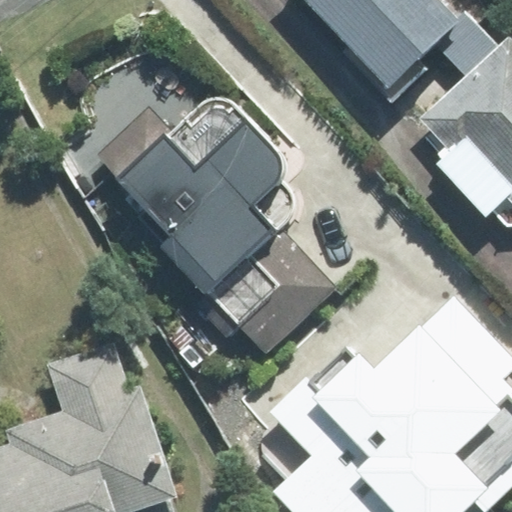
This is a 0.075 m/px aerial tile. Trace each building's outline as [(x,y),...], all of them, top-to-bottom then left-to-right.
[(471,22),(449,0),(308,0),(397,92),(471,22)] [(511,37),(421,123),(452,156),(443,164),(496,220),(511,205),(511,37)] [(99,159),(270,357),(344,293),(265,202),(296,176),(221,89),(180,125),(163,105),(99,159)] [(503,342),(467,304),(383,383),(352,350),(254,442),(319,511),(469,511),(489,493),(453,456),(498,413),(465,378),(503,342)] [(0,438),(0,511),(141,511),(189,497),(154,389),(136,394),(120,344),(55,365),(72,415),(0,438)]
